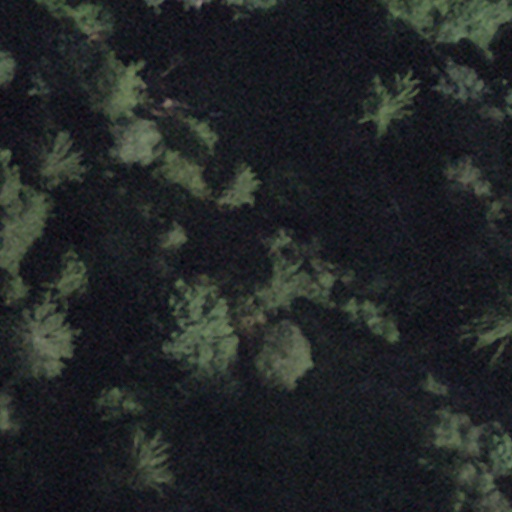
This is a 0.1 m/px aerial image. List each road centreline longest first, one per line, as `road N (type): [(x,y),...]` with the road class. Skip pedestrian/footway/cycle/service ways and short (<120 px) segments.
road 1 (motorway): [(123,0),(422,511)]
road 2 (motorway): [(511,237),(371,0)]
